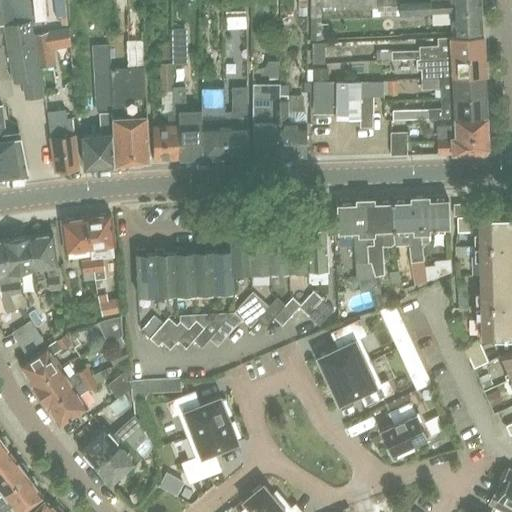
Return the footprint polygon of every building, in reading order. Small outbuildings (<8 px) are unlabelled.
[(34,34),(32,21),(28,0),(0,0),(0,24),(3,24),(13,82),(25,80),(28,95),(43,92),(39,68),(34,34)] [(310,0),(310,40),(320,40),(321,0),(310,0)] [(450,11),(480,9),(479,0),(371,0),(372,16),(430,14),(430,12),(450,11)] [(451,31),(481,30),(480,9),(450,11),(451,31)] [(132,49),(142,48),(140,17),(130,18),(132,49)] [(68,28),(34,34),(39,68),(52,66),(49,50),(71,46),(68,28)] [(484,55),(483,35),(437,37),(437,45),(419,46),(419,50),(390,51),(391,60),(416,59),(484,55)] [(325,64),(324,43),(312,43),(312,64),(325,64)] [(157,47),(158,59),(168,59),(168,47),(157,47)] [(108,97),(107,50),(96,50),(97,98),(108,97)] [(484,76),(485,76),(484,55),(416,59),(416,69),(421,69),(421,78),(484,75),(484,76)] [(180,158),(178,112),(172,112),(172,86),(171,62),(160,63),(162,124),(153,124),(154,158),(180,158)] [(149,159),(146,114),(143,66),(109,68),(112,116),(111,117),(114,163),(149,159)] [(314,81),(328,81),(327,68),(312,68),(312,81),(314,81)] [(485,95),(484,76),(484,75),(421,78),(422,89),(440,88),(440,97),(441,97),(485,95)] [(314,81),(314,82),(315,114),(336,114),(336,118),(360,118),(360,127),(372,127),(372,113),(373,113),(373,95),(383,95),(383,81),(328,81),(314,81)] [(200,157),(199,109),(186,109),(185,86),(172,86),(172,112),(178,112),(180,158),(200,157)] [(248,156),(246,86),(230,86),(231,112),(224,112),(224,125),(225,157),(248,156)] [(225,157),(224,125),(224,112),(224,103),(212,103),(212,87),(200,87),(202,157),(225,157)] [(279,157),(279,95),(273,95),(273,99),(263,99),(263,122),(253,121),(253,157),(279,157)] [(305,157),(305,122),(305,114),(302,111),(287,111),(287,95),(279,95),(279,157),(305,157)] [(485,115),(485,95),(441,97),(442,108),(428,108),(428,118),(454,117),(485,115)] [(50,114),(63,112),(61,100),(48,102),(50,114)] [(413,109),(392,109),(393,119),(413,118),(413,109)] [(114,163),(111,117),(111,112),(98,112),(100,134),(81,135),(84,166),(114,163)] [(486,135),(485,115),(454,117),(454,124),(435,125),(436,138),(486,135)] [(78,168),(74,134),(67,135),(65,116),(53,117),(55,136),(50,137),(54,170),(78,168)] [(27,172),(20,137),(5,138),(3,118),(0,118),(0,155),(4,175),(27,172)] [(407,154),(407,131),(390,131),(390,154),(407,154)] [(487,147),(486,135),(436,138),(437,153),(482,152),(487,147)] [(447,215),(446,195),(418,196),(420,243),(427,242),(427,232),(448,231),(447,215)] [(420,243),(418,196),(392,198),(393,233),(407,232),(411,261),(422,260),(420,243)] [(393,233),(392,198),(364,199),(366,245),(374,274),(383,273),(381,245),(390,245),(393,243),(393,233)] [(366,245),(364,199),(336,200),(337,223),(337,235),(353,235),(354,262),(353,262),(354,273),(361,272),(362,290),(378,289),(374,274),(366,245)] [(481,336),(511,335),(511,213),(500,214),(499,200),(487,201),(474,201),(468,201),(465,201),(465,203),(465,215),(457,215),(457,232),(478,231),(481,336)] [(465,215),(465,203),(462,203),(453,203),(453,215),(457,215),(465,215)] [(114,246),(110,213),(85,216),(90,250),(91,258),(94,279),(105,277),(101,248),(114,246)] [(90,250),(85,216),(60,220),(65,253),(90,250)] [(328,270),(326,228),(315,229),(315,224),(305,224),(305,229),(306,229),(308,270),(328,270)] [(289,271),(287,230),(286,230),(277,230),(277,225),(267,226),(268,231),(270,272),(289,271)] [(308,270),(306,229),(305,229),(296,229),(296,225),(286,225),(286,230),(287,230),(289,271),(308,270)] [(268,231),(258,231),(258,226),(249,227),(249,231),(250,231),(251,273),(270,272),(268,231)] [(250,231),(249,231),(239,232),(239,227),(229,227),(229,233),(230,244),(230,249),(231,249),(232,273),(233,273),(251,273),(250,231)] [(60,288),(52,233),(28,236),(32,270),(47,268),(50,289),(60,288)] [(32,270),(28,236),(4,239),(12,294),(21,293),(19,271),(32,270)] [(12,294),(4,239),(0,240),(0,289),(1,296),(0,295),(0,297),(6,312),(15,308),(15,306),(10,294),(12,294)] [(234,291),(233,273),(232,273),(231,249),(230,249),(221,250),(221,245),(219,245),(212,245),(211,245),(211,250),(212,250),(214,291),(234,291)] [(455,245),(455,253),(465,253),(465,245),(455,245)] [(212,250),(211,250),(203,251),(202,246),(200,246),(193,246),(193,251),(195,292),(214,291),(212,250)] [(176,293),(174,252),(164,252),(164,247),(155,248),(155,252),(156,252),(157,294),(176,293)] [(193,251),(183,251),(183,247),(181,247),(174,247),(174,252),(176,293),(195,292),(193,251)] [(156,252),(155,252),(145,253),(145,248),(144,248),(137,248),(136,248),(138,295),(157,294),(156,252)] [(84,280),(94,279),(91,258),(81,259),(84,280)] [(435,266),(424,267),(425,280),(437,275),(435,266)] [(269,306),(268,306),(252,291),(233,311),(242,319),(250,327),(258,319),(258,318),(269,306)] [(309,316),(323,300),(313,291),(300,305),(301,305),(299,307),(309,316)] [(12,294),(10,294),(15,306),(20,304),(22,307),(26,305),(21,293),(12,294)] [(301,305),(300,305),(292,297),(284,305),(285,306),(273,318),(274,318),(282,326),(299,307),(301,305)] [(258,318),(258,319),(266,326),(274,318),(273,318),(285,306),(284,305),(276,298),(268,306),(269,306),(258,318)] [(107,299),(99,301),(102,315),(110,313),(107,299)] [(323,300),(309,316),(319,325),(333,309),(323,300)] [(394,304),(380,310),(386,323),(400,316),(394,304)] [(177,324),(176,324),(168,317),(150,337),(159,345),(162,342),(161,341),(177,324)] [(227,317),(220,325),(220,326),(209,338),(210,339),(218,346),(236,325),(227,317)] [(202,347),(210,339),(209,338),(220,326),(220,325),(212,318),(204,327),(193,339),(194,340),(202,347)] [(327,380),(370,360),(359,337),(366,334),(359,318),(331,331),(338,346),(316,356),(327,380)] [(186,348),(194,340),(193,339),(204,327),(196,319),(188,328),(177,340),(178,341),(186,348)] [(20,343),(38,330),(31,320),(13,332),(20,343)] [(180,320),(176,324),(177,324),(161,341),(162,342),(171,349),(178,341),(177,340),(188,328),(180,320)] [(20,343),(27,353),(45,341),(38,330),(20,343)] [(71,342),(65,332),(54,340),(60,349),(71,342)] [(412,340),(397,347),(404,362),(418,355),(412,340)] [(487,361),(478,340),(464,346),(473,367),(487,361)] [(60,366),(47,345),(19,364),(32,384),(60,366)] [(114,366),(128,360),(128,359),(123,346),(108,352),(113,365),(114,366)] [(511,349),(501,354),(511,379),(511,421),(505,424),(509,434),(511,432),(511,349)] [(131,387),(128,360),(114,366),(118,376),(107,384),(117,397),(131,387)] [(380,382),(370,360),(327,380),(338,403),(360,393),(365,404),(393,392),(387,379),(380,382)] [(74,387),(69,378),(60,366),(32,384),(46,405),(74,387)] [(87,366),(69,378),(74,387),(93,374),(87,366)] [(60,425),(88,407),(80,395),(98,383),(98,382),(104,378),(101,372),(94,377),(93,374),(74,387),(46,405),(60,425)] [(487,372),(479,376),(483,387),(492,383),(487,372)] [(151,381),(131,382),(132,400),(146,399),(145,395),(149,392),(152,392),(151,381)] [(502,401),(497,389),(486,394),(491,406),(502,401)] [(225,398),(222,400),(220,395),(194,405),(189,392),(166,401),(172,416),(178,413),(186,435),(229,418),(228,415),(231,413),(225,398)] [(410,392),(385,403),(389,411),(410,401),(410,392)] [(416,412),(410,401),(389,411),(394,423),(379,430),(390,454),(396,451),(398,456),(413,449),(411,445),(427,437),(420,422),(422,421),(418,411),(416,412)] [(118,429),(126,438),(139,426),(136,420),(135,413),(133,413),(116,427),(118,429)] [(212,451),(238,441),(236,437),(240,436),(234,420),(230,422),(229,418),(186,435),(195,457),(182,462),(196,498),(213,485),(208,473),(219,469),(212,451)] [(119,443),(126,438),(118,429),(111,435),(103,425),(78,447),(94,465),(119,443)] [(139,426),(126,438),(135,448),(147,437),(139,426)] [(0,463),(10,456),(5,450),(8,448),(6,445),(7,442),(3,436),(0,436),(0,463)] [(111,484),(136,462),(119,443),(94,465),(111,484)] [(10,456),(0,463),(0,489),(3,494),(27,475),(26,473),(27,469),(23,463),(19,463),(18,462),(15,464),(10,456)] [(511,511),(511,469),(507,466),(498,483),(502,485),(496,497),(504,502),(500,510),(503,511),(511,511)] [(166,471),(158,484),(175,493),(183,480),(166,471)] [(34,489),(37,487),(35,485),(37,481),(33,476),(28,476),(27,475),(3,494),(12,506),(2,511),(19,511),(40,496),(34,489)] [(272,494),(262,483),(242,500),(247,506),(243,510),(244,511),(286,511),(291,509),(276,490),(272,494)] [(61,511),(62,510),(57,505),(53,506),(51,505),(49,507),(42,500),(30,511),(61,511)]
